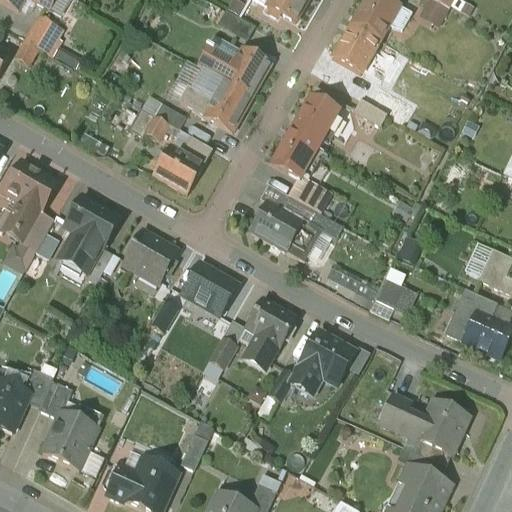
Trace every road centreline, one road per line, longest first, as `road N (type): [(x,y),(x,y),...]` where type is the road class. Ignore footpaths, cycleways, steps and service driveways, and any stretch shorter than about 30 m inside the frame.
road 1 (residential): [(511,396),(370,335),(199,241)]
road 2 (residential): [(337,0),(199,241)]
road 3 (residential): [(199,241),(0,122)]
